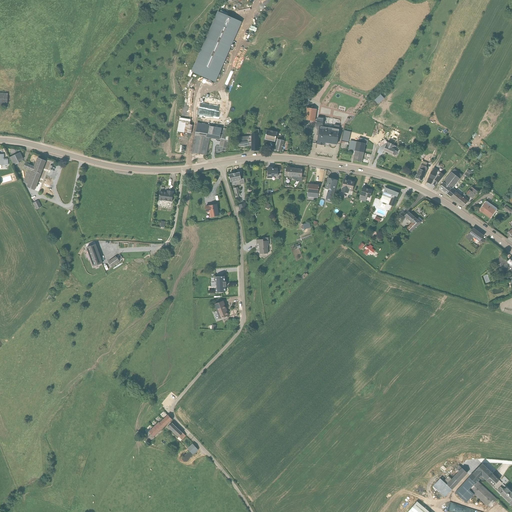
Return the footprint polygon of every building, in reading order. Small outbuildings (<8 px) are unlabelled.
[(218,10),(191,71),(215,81),(242,21),(218,10)] [(314,120),(316,109),(306,108),(306,119),(314,120)] [(209,125),(197,123),(191,153),(205,155),(209,139),(219,140),(222,129),(209,126),(209,125)] [(339,130),(319,127),(317,144),(324,145),(325,143),(336,144),(339,130)] [(379,147),(377,152),(381,154),(383,151),(392,154),(396,146),(394,145),(400,133),(393,129),(387,142),(385,139),(378,144),(379,147)] [(221,139),(219,147),(226,148),(228,140),(231,141),(233,132),(223,130),(221,139)] [(277,132),(267,130),(264,140),(275,142),(277,132)] [(239,146),(251,146),(252,151),(259,151),(259,134),(251,134),(251,136),(238,137),(239,146)] [(353,160),(362,162),(366,140),(359,138),(358,142),(349,140),(349,137),(343,136),(341,148),(354,151),(353,160)] [(281,152),(284,141),(277,139),(274,151),(281,152)] [(20,152),(10,157),(14,165),(20,162),(19,161),(23,159),(20,152)] [(35,190),(46,161),(37,157),(34,166),(25,163),(23,168),(28,169),(23,182),(28,184),(26,187),(35,190)] [(303,169),(286,168),(285,176),(302,178),(303,169)] [(429,177),(426,182),(431,185),(434,179),(438,183),(444,175),(438,170),(434,168),(431,171),(429,177)] [(454,168),(439,187),(463,207),(468,201),(452,189),(462,175),(454,168)] [(278,169),(267,169),(267,178),(278,178),(278,169)] [(422,181),(426,172),(425,171),(419,169),(415,178),(422,181)] [(239,173),(229,175),(230,182),(232,182),(241,180),(239,173)] [(332,202),(338,180),(327,177),(324,188),(328,189),(325,200),(332,202)] [(354,181),(344,179),(342,188),(342,189),(348,190),(352,191),(354,181)] [(319,185),(309,184),(307,196),(312,197),(313,194),(318,194),(319,185)] [(469,194),(473,198),(479,191),(472,185),(470,188),(469,188),(465,192),(469,195),(469,194)] [(372,189),(363,187),(360,195),(370,198),(372,189)] [(398,192),(385,188),(380,201),(393,206),(398,192)] [(167,193),(159,192),(158,200),(172,202),(173,192),(167,191),(167,193)] [(39,200),(33,202),(37,209),(42,206),(39,200)] [(496,210),(485,202),(479,211),(490,218),(496,210)] [(245,203),(238,206),(240,212),(247,209),(245,203)] [(209,212),(210,218),(219,216),(217,204),(204,206),(206,213),(209,212)] [(421,222),(408,211),(404,216),(412,223),(406,228),(411,232),(421,222)] [(484,236),(473,228),(465,238),(470,241),(473,237),(479,241),(484,236)] [(268,239),(256,240),(256,246),(259,246),(260,254),(268,253),(267,245),(269,245),(268,239)] [(370,244),(365,250),(372,254),(376,249),(370,244)] [(102,264),(95,245),(86,248),(93,267),(102,264)] [(107,263),(111,268),(119,263),(119,262),(116,258),(115,257),(107,263)] [(511,266),(506,262),(501,268),(506,272),(511,266)] [(215,277),(216,293),(225,292),(224,276),(215,277)] [(223,301),(214,305),(220,319),(229,315),(223,301)] [(168,414),(163,418),(168,423),(172,419),(168,414)] [(168,423),(163,418),(158,423),(163,427),(168,423)] [(183,432),(172,422),(168,426),(179,436),(183,432)] [(163,427),(158,423),(154,427),(158,432),(163,427)] [(158,432),(154,427),(149,431),(154,436),(158,432)] [(193,442),(188,447),(190,449),(194,453),(199,448),(193,442)] [(194,453),(190,449),(185,454),(189,458),(194,453)] [(475,470),(482,476),(485,480),(486,480),(492,486),(499,480),(482,463),(475,470)] [(446,484),(452,489),(452,490),(467,473),(461,468),(457,472),(451,479),(446,484)] [(464,495),(468,491),(469,490),(477,481),(482,476),(475,470),(458,489),(464,495)] [(443,481),(446,484),(451,479),(448,476),(443,481)] [(505,484),(510,480),(505,476),(501,480),(505,484)] [(446,484),(443,481),(440,478),(433,486),(439,492),(439,493),(444,498),(452,489),(446,484)] [(477,481),(469,490),(489,508),(497,499),(477,481)] [(511,492),(506,486),(499,493),(508,502),(511,498),(511,492)] [(464,495),(458,489),(455,492),(461,498),(462,497),(465,500),(471,494),(468,491),(464,495)] [(429,511),(416,501),(406,511),(429,511)] [(451,503),(449,511),(477,511),(478,509),(472,508),(451,503)]
